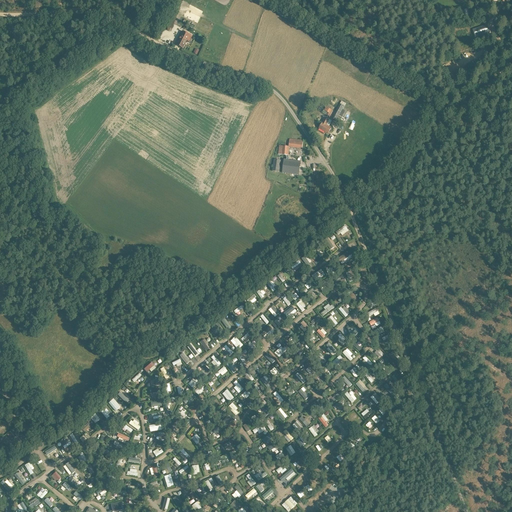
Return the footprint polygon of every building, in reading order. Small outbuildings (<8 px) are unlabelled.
[(172,28),(183,0),(182,0),(178,0),(172,17),(168,15),(164,25),(169,27),(167,31),(170,32),(171,28),(172,28)] [(487,27),(487,26),(475,30),(477,36),(485,33),(484,30),(487,29),(486,27),(487,27)] [(192,36),(182,31),(175,45),(183,49),(187,41),(189,42),(192,36)] [(326,102),(331,94),(325,90),(320,98),(326,102)] [(347,112),(343,110),(346,104),(342,101),(332,118),(336,121),(338,118),(342,120),(347,112)] [(333,110),(326,108),(323,114),(330,117),(333,110)] [(328,134),(330,132),(332,128),(329,127),(332,121),(325,117),(319,129),(328,134)] [(289,146),(297,147),(302,148),(303,141),(290,139),(289,146)] [(280,167),(281,160),(274,159),(273,171),(279,172),(280,167)] [(291,172),(298,173),(299,163),(292,162),(292,163),(287,162),(286,171),(291,172)] [(341,233),(342,235),(349,231),(345,225),(336,231),(338,235),(341,233)] [(329,237),(324,239),(329,250),(334,248),(329,237)] [(349,249),(337,258),(342,264),(353,256),(349,249)] [(305,258),(305,268),(315,268),(315,261),(311,261),(311,257),(305,258)] [(293,270),(303,266),(300,260),(290,265),(293,270)] [(315,277),(317,280),(324,274),(320,269),(311,275),(314,279),(315,277)] [(338,285),(346,282),(343,276),(335,280),(338,285)] [(271,289),(275,286),(271,280),(267,283),(271,289)] [(257,292),(260,298),(266,294),(262,288),(257,292)] [(311,298),(317,292),(313,288),(307,294),(311,298)] [(254,294),(247,300),(249,303),(251,301),(253,303),(258,300),(254,294)] [(282,302),(288,307),(291,303),(286,298),(282,302)] [(301,301),(296,305),(302,312),(306,308),(301,301)] [(328,304),(323,307),(325,309),(320,313),(323,316),(334,307),(332,304),(330,306),(328,304)] [(274,305),(268,309),(274,317),(280,313),(274,305)] [(344,316),(350,313),(346,306),(342,308),(341,307),(339,308),(344,316)] [(239,318),(241,316),(240,313),(242,312),(239,307),(234,310),(239,318)] [(376,316),(380,314),(376,308),(367,313),(369,317),(374,314),(376,316)] [(262,314),(260,316),(267,324),(269,322),(262,314)] [(318,315),(311,321),(314,326),(321,320),(318,315)] [(333,327),(338,323),(331,315),(327,319),(333,327)] [(224,317),(220,321),(229,330),(232,326),(224,317)] [(369,322),(371,326),(380,322),(378,318),(369,322)] [(276,329),(281,325),(276,320),(271,324),(276,329)] [(303,320),(301,323),(306,330),(309,328),(303,320)] [(218,322),(210,327),(214,334),(222,329),(218,322)] [(271,326),(260,333),(262,337),(273,329),(271,326)] [(322,337),(327,333),(323,328),(318,332),(322,337)] [(355,329),(347,337),(350,340),(358,332),(355,329)] [(205,350),(208,348),(206,345),(208,344),(204,338),(199,342),(205,350)] [(325,346),(331,353),(335,348),(329,342),(325,346)] [(191,343),(187,346),(194,356),(199,352),(191,343)] [(282,345),(274,352),(278,357),(286,350),(282,345)] [(350,361),(353,358),(350,355),(352,353),(348,349),(343,353),(350,361)] [(242,350),(237,354),(243,361),(245,360),(243,357),(245,355),(242,350)] [(380,358),(384,354),(379,350),(376,354),(380,358)] [(183,352),(179,355),(186,364),(190,361),(183,352)] [(318,355),(324,361),(326,359),(320,353),(318,355)] [(265,358),(271,364),(275,361),(270,354),(265,358)] [(335,365),(343,359),(340,355),(332,361),(335,365)] [(365,356),(362,358),(370,365),(372,363),(365,356)] [(176,364),(178,366),(182,364),(179,358),(171,362),(173,366),(176,364)] [(150,371),(155,368),(151,362),(143,368),(145,372),(149,369),(150,371)] [(233,373),(236,371),(230,362),(226,364),(233,373)] [(265,370),(259,363),(256,365),(261,373),(265,370)] [(217,371),(220,375),(227,371),(224,366),(217,371)] [(163,367),(159,368),(164,379),(168,377),(163,367)] [(275,368),(270,371),(274,377),(279,374),(275,368)] [(322,374),(326,378),(331,374),(327,370),(322,374)] [(138,372),(131,380),(133,382),(141,375),(138,372)] [(371,383),(375,380),(369,372),(365,375),(371,383)] [(397,372),(391,375),(394,381),(400,378),(397,372)] [(348,387),(352,384),(345,376),(341,379),(348,387)] [(355,383),(363,392),(365,390),(363,388),(366,386),(360,379),(355,383)] [(239,389),(241,387),(236,380),(232,383),(235,386),(233,387),(238,393),(240,391),(239,389)] [(285,388),(290,395),(295,392),(289,384),(285,388)] [(200,385),(194,390),(197,395),(204,389),(200,385)] [(305,400),(308,397),(301,388),(298,391),(305,400)] [(226,389),(221,393),(228,401),(233,397),(226,389)] [(129,400),(119,391),(116,394),(126,403),(129,400)] [(276,391),(273,394),(281,402),(284,400),(276,391)] [(352,394),(350,395),(347,392),(344,395),(352,403),(357,398),(352,394)] [(375,392),(369,397),(373,400),(375,398),(378,402),(381,399),(375,392)] [(331,403),(340,397),(337,393),(328,399),(331,403)] [(397,394),(393,397),(398,403),(402,399),(397,394)] [(115,411),(120,407),(112,398),(107,403),(115,411)] [(210,405),(214,407),(215,404),(217,404),(218,400),(212,398),(210,405)] [(342,399),(333,406),(336,409),(344,402),(342,399)] [(227,407),(235,415),(238,413),(235,410),(237,408),(232,402),(227,407)] [(105,418),(110,413),(104,407),(99,411),(105,418)] [(282,421),(288,416),(282,409),(276,413),(282,421)] [(368,418),(374,411),(371,409),(365,416),(368,418)] [(176,417),(181,421),(185,416),(180,412),(176,417)] [(95,424),(100,419),(94,413),(89,418),(95,424)] [(156,418),(159,418),(158,413),(148,413),(148,421),(156,421),(156,418)] [(326,421),(328,419),(324,414),(318,418),(325,427),(328,425),(326,421)] [(377,424),(380,421),(375,415),(371,418),(377,424)] [(307,427),(311,422),(306,417),(304,418),(302,416),(299,419),(307,427)] [(137,430),(139,427),(136,425),(138,423),(133,419),(131,422),(129,420),(127,423),(137,430)] [(270,431),(274,428),(268,419),(265,421),(270,431)] [(301,433),(305,428),(297,420),(293,424),(301,433)] [(254,433),(258,432),(259,434),(266,430),(263,424),(252,430),(254,433)] [(122,428),(125,429),(124,432),(129,434),(131,429),(123,425),(122,428)] [(315,437),(318,435),(316,432),(319,431),(315,425),(309,429),(315,437)] [(125,440),(127,441),(128,438),(116,432),(114,436),(117,438),(116,440),(123,443),(125,440)] [(76,433),(70,435),(75,446),(80,443),(76,433)] [(191,438),(196,444),(199,442),(197,440),(200,438),(196,434),(191,438)] [(68,438),(61,443),(67,451),(73,447),(71,444),(72,443),(68,438)] [(191,452),(196,449),(191,440),(188,443),(189,445),(188,446),(191,452)] [(323,451),(327,448),(322,442),(318,445),(323,451)] [(291,445),(286,448),(291,456),(296,452),(291,445)] [(47,451),(50,456),(59,451),(56,446),(47,451)] [(155,456),(163,453),(160,447),(153,450),(155,456)] [(185,457),(188,454),(182,448),(179,450),(185,457)] [(276,455),(278,461),(286,458),(283,452),(276,455)] [(79,457),(82,463),(88,460),(84,454),(79,457)] [(175,457),(172,459),(179,466),(181,463),(175,457)] [(70,475),(76,471),(70,461),(64,465),(70,475)] [(32,469),(34,468),(30,462),(24,465),(30,475),(34,472),(32,469)] [(168,462),(162,464),(166,474),(172,471),(168,462)] [(180,473),(189,468),(187,465),(178,471),(180,473)] [(151,475),(154,474),(154,476),(158,475),(156,466),(149,468),(151,475)] [(282,482),(285,479),(287,481),(296,474),(292,468),(279,478),(282,482)] [(52,475),(56,482),(62,478),(58,471),(52,475)] [(262,474),(260,472),(254,476),(258,481),(267,475),(265,471),(262,474)] [(249,473),(246,476),(249,480),(247,481),(251,487),(256,483),(249,473)] [(170,486),(170,484),(172,483),(171,476),(168,477),(168,475),(164,476),(167,487),(170,486)] [(22,484),(25,482),(20,476),(17,478),(22,484)] [(159,484),(162,483),(161,479),(149,483),(151,489),(159,487),(159,484)] [(208,479),(204,481),(210,491),(213,490),(208,479)] [(13,487),(8,480),(5,482),(4,480),(0,482),(6,491),(13,487)] [(63,485),(70,491),(73,487),(66,482),(63,485)] [(237,484),(234,487),(237,491),(232,494),(235,498),(238,496),(238,497),(243,494),(237,484)] [(254,489),(244,495),(247,498),(256,492),(254,489)] [(46,494),(42,490),(37,495),(41,499),(46,494)] [(73,494),(81,500),(84,497),(76,490),(73,494)] [(288,511),(297,503),(291,496),(281,504),(287,511),(286,511),(288,511)] [(161,508),(167,509),(170,499),(164,497),(161,508)] [(259,497),(253,501),(256,506),(262,502),(259,497)] [(44,501),(50,507),(53,504),(47,498),(44,501)] [(30,505),(32,509),(41,503),(38,499),(30,505)] [(229,505),(234,510),(240,504),(235,500),(229,505)] [(18,505),(22,511),(24,511),(28,510),(24,502),(18,505)] [(122,510),(121,502),(111,503),(113,511),(122,510)] [(195,511),(201,511),(203,511),(197,502),(192,506),(195,511)]
